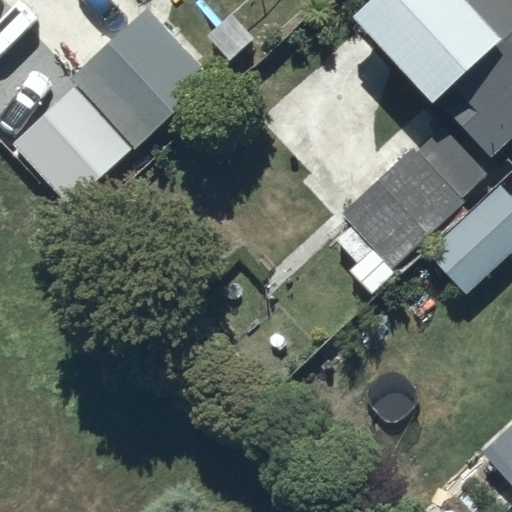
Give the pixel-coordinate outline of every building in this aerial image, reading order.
[(213,68),(150,0),(47,95),(110,165),(137,140),(151,155),(187,121),(172,105),(213,68)] [(511,0),(355,0),(431,86),(434,83),(493,148),(511,130),(511,0)] [(488,163),(444,117),(416,144),(412,140),(343,207),(353,217),(339,231),(377,270),(488,163)] [(511,244),(511,192),(502,181),(429,244),(465,285),(511,244)] [(511,482),(511,418),(483,447),(491,456),(484,463),(498,478),(503,473),(511,482)]
